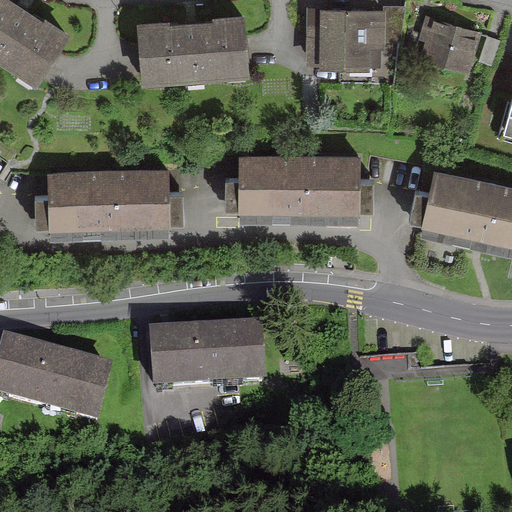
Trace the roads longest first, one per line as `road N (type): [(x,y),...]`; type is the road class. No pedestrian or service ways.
road 1 (residential): [(0,232),(104,249),(304,233),(376,240),(432,311)]
road 2 (residential): [(0,317),(253,286),(320,287),(432,311)]
